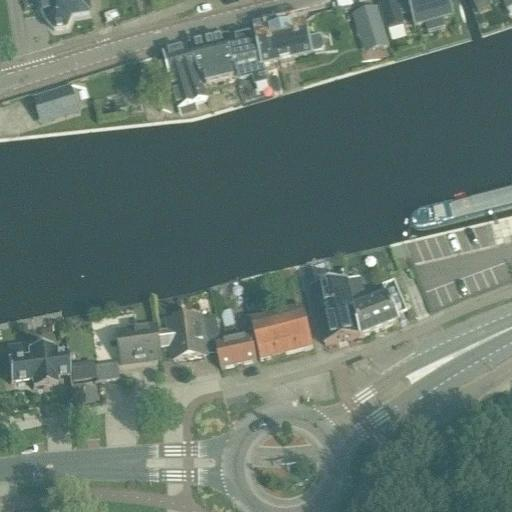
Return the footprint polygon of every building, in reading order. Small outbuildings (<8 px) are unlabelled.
[(44,20),(45,20),(46,24),(54,34),(67,31),(71,20),(68,0),(41,0),(44,19),(44,20)] [(68,0),(71,20),(91,17),(87,0),(68,0)] [(448,0),(405,0),(414,29),(426,26),(428,34),(444,30),(441,22),(453,18),(448,0)] [(511,0),(500,0),(504,8),(511,5),(511,0)] [(386,32),(403,27),(396,4),(380,8),(386,32)] [(376,53),(388,49),(376,11),(353,18),(360,41),(371,37),(376,53)] [(305,24),(254,36),(262,68),(264,68),(279,64),(280,68),(289,66),(294,65),(293,61),(312,56),(321,54),(323,51),(321,41),(318,39),(309,41),(305,24)] [(254,33),(227,40),(237,82),(252,78),(255,87),(268,83),(264,68),(262,68),(254,36),(254,33)] [(227,40),(190,49),(203,90),(236,82),(237,82),(227,40)] [(190,49),(164,56),(178,112),(195,107),(207,103),(203,90),(190,49)] [(71,91),(33,103),(39,121),(76,109),(71,91)] [(319,290),(310,292),(323,348),(358,340),(359,340),(359,339),(346,284),(343,273),(339,274),(342,285),(335,286),(319,290)] [(358,281),(346,284),(359,339),(396,323),(395,319),(405,315),(394,286),(380,292),(383,299),(365,307),(358,281)] [(248,321),(259,364),(312,351),(301,308),(248,321)] [(230,314),(221,316),(225,330),(234,328),(230,314)] [(168,333),(156,335),(158,352),(170,351),(172,364),(204,360),(198,320),(166,325),(168,333)] [(215,323),(203,324),(205,340),(217,338),(215,323)] [(158,352),(156,335),(155,330),(116,336),(120,367),(160,362),(158,352)] [(226,345),(215,347),(220,372),(255,365),(250,340),(235,343),(232,331),(223,333),(226,345)] [(6,362),(9,387),(31,384),(32,392),(56,389),(55,381),(69,379),(66,355),(52,357),(51,349),(27,352),(28,359),(6,362)] [(94,370),(96,385),(118,382),(116,367),(94,370)]
